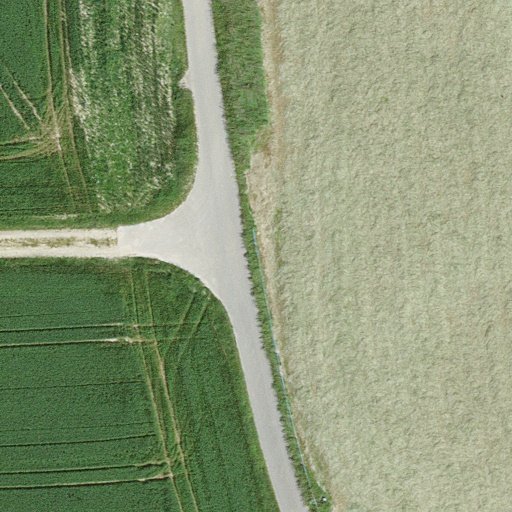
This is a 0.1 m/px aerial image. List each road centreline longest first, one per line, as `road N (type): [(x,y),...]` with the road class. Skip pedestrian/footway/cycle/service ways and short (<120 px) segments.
road 1 (track): [(199,0),(243,308),(294,511)]
road 2 (track): [(0,246),(231,238)]
